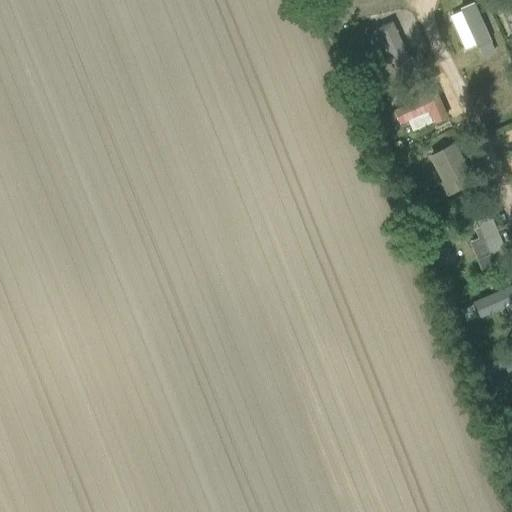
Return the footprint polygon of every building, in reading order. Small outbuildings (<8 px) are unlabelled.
[(511,0),(499,0),(506,20),(511,18),(511,0)] [(472,1),(446,12),(461,48),(487,37),(472,1)] [(392,103),(400,129),(444,115),(436,89),(392,103)] [(466,214),(483,254),(502,247),(485,206),(466,214)] [(511,282),(472,301),(479,318),(511,303),(511,282)] [(506,376),(511,373),(511,349),(498,355),(506,376)]
